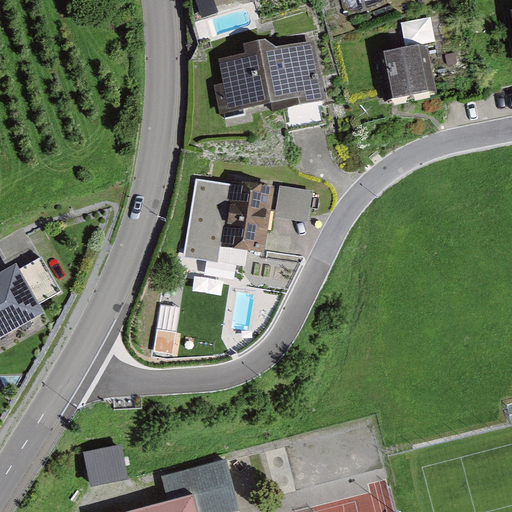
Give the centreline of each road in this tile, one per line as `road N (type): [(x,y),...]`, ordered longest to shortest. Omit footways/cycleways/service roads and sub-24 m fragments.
road 1 (residential): [(511,129),(457,138),(373,178),(271,352),(246,370),(171,383),(70,368)]
road 2 (tertiary): [(162,0),(165,106),(147,186),(120,272),(70,368)]
road 3 (tertiary): [(70,368),(0,487)]
